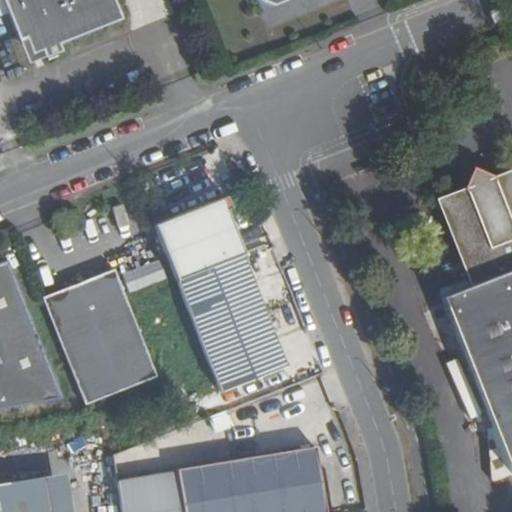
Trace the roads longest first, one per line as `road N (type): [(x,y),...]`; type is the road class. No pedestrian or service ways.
road 1 (unclassified): [(247,101),(386,454),(395,511)]
road 2 (unclassified): [(247,101),(506,0)]
road 3 (unclassified): [(247,101),(0,198)]
